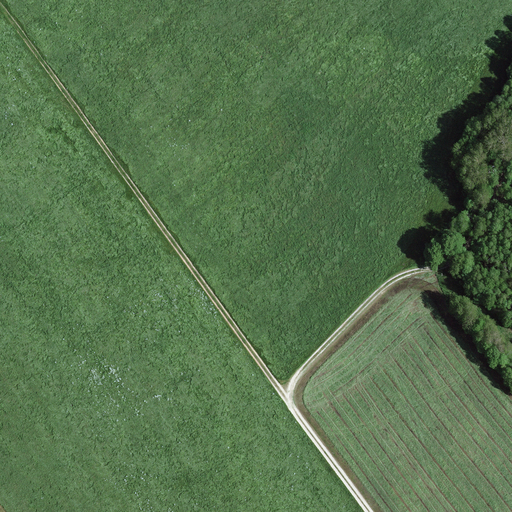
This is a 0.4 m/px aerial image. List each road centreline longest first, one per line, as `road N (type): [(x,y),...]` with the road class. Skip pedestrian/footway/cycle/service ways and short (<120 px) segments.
road 1 (track): [(0,6),(289,401)]
road 2 (track): [(368,511),(289,401),(293,382),(387,282),(463,252),(511,163)]
